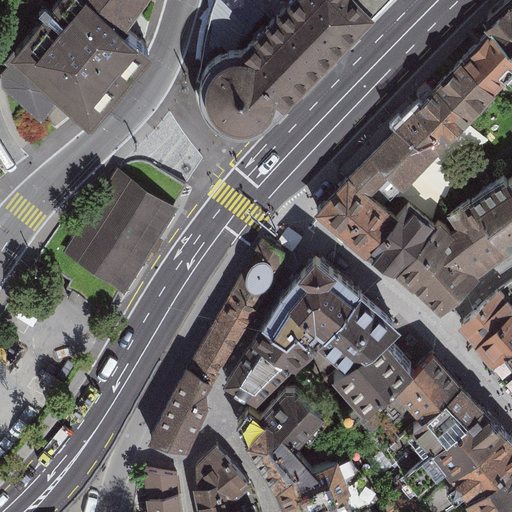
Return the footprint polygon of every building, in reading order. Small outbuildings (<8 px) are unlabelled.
[(58,0),(0,75),(0,77),(44,123),(60,105),(77,120),(135,56),(107,30),(132,0),(58,0)] [(243,121),(358,13),(346,0),(215,0),(211,12),(204,36),(195,83),(195,96),(200,112),(213,124),(230,125),(243,121)] [(371,0),(346,0),(358,13),(371,0)] [(511,0),(498,0),(485,13),(495,23),(511,40),(511,0)] [(511,40),(495,23),(462,56),(495,89),(511,72),(511,40)] [(462,56),(437,82),(469,115),(495,89),(462,56)] [(437,82),(413,106),(447,138),(469,115),(437,82)] [(413,106),(349,171),(386,202),(447,138),(413,106)] [(178,204),(118,165),(78,228),(64,220),(38,258),(71,279),(67,287),(100,307),(114,284),(125,290),(178,204)] [(349,171),(314,208),(366,250),(397,211),(386,202),(349,171)] [(440,247),(479,272),(511,246),(511,199),(504,188),(499,180),(447,211),(459,226),(440,247)] [(397,211),(366,250),(395,269),(422,233),(435,218),(409,197),(397,211)] [(440,247),(422,233),(395,269),(441,308),(479,272),(440,247)] [(220,304),(243,319),(285,253),(259,235),(220,304)] [(310,332),(350,288),(304,251),(260,319),(276,332),(285,321),(300,337),(310,332)] [(334,357),(380,330),(395,326),(350,288),(310,332),(334,357)] [(511,343),(511,302),(500,291),(480,309),(491,321),(470,344),(489,366),(496,359),(511,343)] [(193,350),(214,365),(229,341),(243,319),(220,304),(193,350)] [(470,344),(491,321),(480,309),(477,306),(457,327),(470,344)] [(246,402),(300,337),(285,321),(276,332),(260,319),(230,387),(246,402)] [(380,379),(403,361),(380,330),(334,357),(324,364),(352,402),(380,379)] [(511,378),(511,343),(496,359),(511,378)] [(183,362),(205,377),(214,365),(193,350),(183,362)] [(411,416),(450,383),(424,352),(407,364),(403,361),(380,379),(411,416)] [(183,362),(145,433),(185,441),(204,401),(199,392),(205,377),(183,362)] [(426,448),(475,406),(450,383),(411,416),(399,427),(420,451),(426,448)] [(264,422),(289,445),(321,413),(293,391),(264,422)] [(446,471),(495,427),(475,406),(426,448),(446,471)] [(237,436),(265,476),(305,459),(289,445),(264,422),(257,416),(237,436)] [(465,493),(511,453),(511,447),(495,427),(446,471),(465,493)] [(192,481),(213,475),(221,497),(249,484),(217,444),(193,458),(192,481)] [(279,511),(285,511),(363,485),(354,465),(346,468),(335,447),(305,459),(265,476),(279,511)] [(496,511),(502,507),(511,498),(511,453),(465,493),(460,497),(471,511),(496,511)] [(146,490),(147,511),(182,511),(177,473),(145,467),(146,490)] [(195,511),(224,511),(221,497),(213,475),(192,481),(190,481),(195,511)] [(285,511),(374,511),(363,485),(285,511)] [(506,511),(511,511),(511,498),(502,507),(506,511)]
